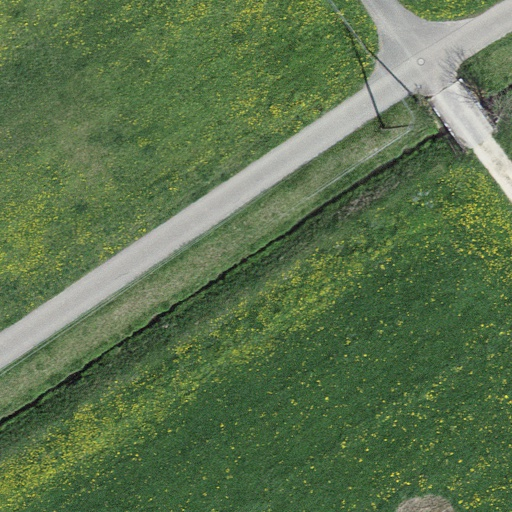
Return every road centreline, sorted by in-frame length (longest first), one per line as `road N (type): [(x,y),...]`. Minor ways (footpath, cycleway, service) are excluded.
road 1 (unclassified): [(420,74),(0,362)]
road 2 (track): [(420,74),(511,196)]
